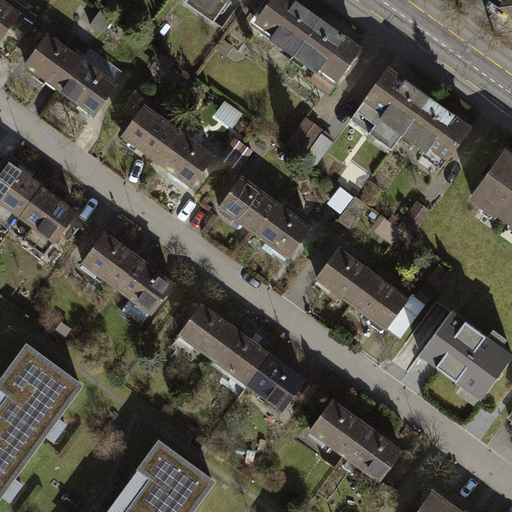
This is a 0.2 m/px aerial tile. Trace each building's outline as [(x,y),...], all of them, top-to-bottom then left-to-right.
[(0,0),(0,51),(1,52),(25,18),(0,0)] [(194,0),(192,4),(221,25),(239,0),(194,0)] [(296,0),(277,0),(258,28),(301,59),(328,23),(296,0)] [(103,16),(94,29),(105,36),(114,24),(103,16)] [(328,23),(301,59),(322,74),(315,84),(335,98),(341,88),(344,90),(353,77),(358,76),(368,62),(367,58),(370,53),(328,23)] [(53,34),(30,66),(51,81),(48,85),(59,93),(62,89),(65,91),(82,68),(88,60),(53,34)] [(228,42),(220,53),(230,60),(238,49),(228,42)] [(82,68),(65,91),(84,105),(81,110),(97,121),(123,86),(88,60),(82,68)] [(396,70),(367,109),(366,117),(375,123),(383,121),(410,140),(438,101),(396,70)] [(438,101),(410,140),(431,155),(428,159),(428,167),(439,175),(448,173),(479,131),(438,101)] [(247,118),(230,105),(221,117),(238,130),(247,118)] [(151,108),(126,143),(141,154),(144,150),(162,163),(184,132),(151,108)] [(338,145),(308,124),(290,148),(320,169),(338,145)] [(184,132),(162,163),(181,177),(178,181),(194,192),(219,158),(184,132)] [(248,146),(239,139),(222,163),(231,169),(236,162),(248,146)] [(236,162),(247,170),(259,154),(248,146),(236,162)] [(511,154),(478,200),(491,209),(487,215),(498,223),(502,218),(511,225),(511,154)] [(12,163),(0,180),(0,205),(3,208),(6,204),(26,219),(48,189),(12,163)] [(247,177),(220,214),(238,227),(242,222),(258,234),(282,203),(247,177)] [(345,188),(332,206),(348,218),(361,200),(345,188)] [(48,189),(26,219),(45,233),(42,237),(59,249),(84,216),(48,189)] [(348,218),(344,224),(357,234),(375,210),(361,200),(348,218)] [(282,203),(258,234),(273,245),(268,251),(291,268),(319,230),(282,203)] [(436,215),(420,205),(402,231),(417,241),(436,215)] [(111,234),(85,269),(102,281),(105,278),(124,292),(147,260),(111,234)] [(340,249),(318,278),(353,304),(375,275),(340,249)] [(147,260),(124,292),(141,304),(138,309),(156,323),(183,286),(147,260)] [(375,275),(353,304),(387,329),(408,299),(375,275)] [(200,349),(221,364),(243,332),(208,307),(183,343),(197,353),(200,349)] [(511,357),(511,355),(453,312),(421,355),(482,399),(511,357)] [(253,394),(256,389),(278,358),(243,332),(221,364),(217,369),(253,394)] [(0,511),(10,501),(21,509),(36,490),(24,482),(54,441),(64,448),(79,428),(69,421),(92,391),(35,349),(0,396),(0,511)] [(256,389),(291,414),(314,383),(278,358),(256,389)] [(341,402),(317,434),(321,437),(317,442),(328,450),(332,445),(353,460),(376,428),(341,402)] [(376,428),(353,460),(371,473),(368,477),(381,486),(383,483),(386,485),(410,452),(376,428)] [(205,511),(223,488),(165,446),(116,511),(205,511)] [(467,511),(441,493),(427,511),(467,511)]
